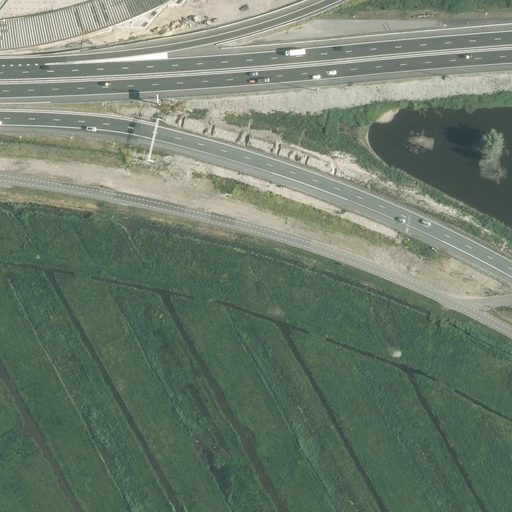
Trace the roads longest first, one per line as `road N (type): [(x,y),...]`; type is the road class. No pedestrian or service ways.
road 1 (motorway): [(0,109),(174,141),(294,178),(381,210),(511,276)]
road 2 (unclassified): [(511,331),(369,265),(267,232),(0,179)]
road 3 (motorway): [(0,65),(511,53)]
road 4 (motorway): [(511,34),(237,26)]
road 5 (motorway): [(237,26),(0,3)]
road 6 (motorway): [(0,36),(96,18),(134,0)]
